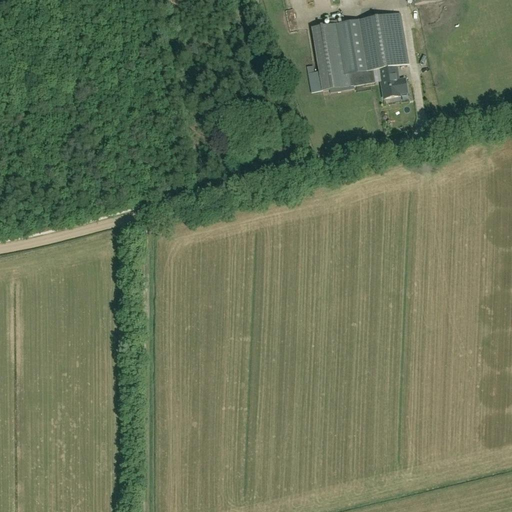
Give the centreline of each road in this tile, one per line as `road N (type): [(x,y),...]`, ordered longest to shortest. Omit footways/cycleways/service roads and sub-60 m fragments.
road 1 (track): [(0,249),(308,170)]
road 2 (unclassified): [(308,170),(511,111)]
road 3 (track): [(251,0),(308,170)]
